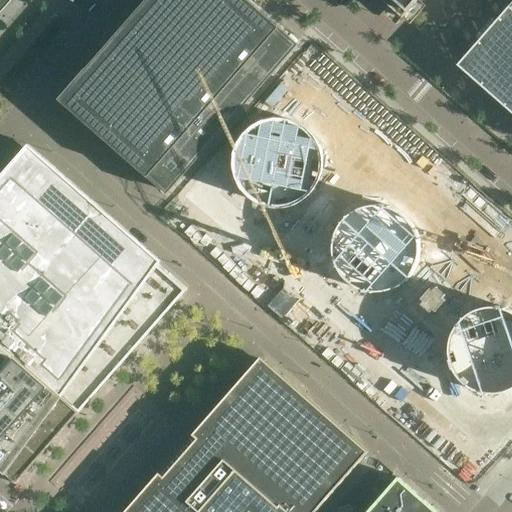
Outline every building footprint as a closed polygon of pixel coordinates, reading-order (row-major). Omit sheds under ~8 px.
[(175,0),(79,116),(162,191),(294,41),(245,0),(175,0)] [(383,0),(385,1),(386,2),(387,3),(388,4),(405,19),(406,17),(408,14),(420,0),(383,0)] [(511,112),(511,4),(458,66),(511,112)] [(6,58),(26,69),(36,50),(15,39),(6,58)] [(323,163),(323,161),(323,159),(323,157),(322,155),(322,152),(321,150),(320,147),(319,144),(316,140),(314,137),(311,133),(309,130),(306,128),(302,125),(299,123),(294,121),(290,119),(285,118),(281,118),(276,118),(271,118),(266,119),(263,120),(258,122),(255,123),(251,126),(247,129),(244,132),(242,134),(239,138),(237,141),(235,146),(233,151),(232,154),(231,159),(231,161),(231,164),(231,168),(232,171),(232,173),(233,176),(233,178),(234,181),(236,185),(238,188),(241,193),(242,194),(244,196),(247,199),(251,202),(255,205),(260,207),(265,208),(268,209),(273,210),(278,210),(283,210),(289,209),(293,207),(297,206),(301,203),(304,201),(307,199),(310,196),(314,192),(316,189),(318,185),(320,182),(320,180),(321,178),(322,175),(322,173),(323,170),(323,167),(323,163)] [(162,262),(29,145),(0,177),(0,343),(79,413),(188,290),(169,273),(163,280),(154,272),(162,262)] [(417,274),(419,271),(420,269),(421,266),(422,263),(422,261),(423,258),(423,256),(424,254),(424,251),(424,248),(423,242),(423,239),(422,237),(421,234),(420,233),(419,229),(416,225),(413,221),(411,218),(409,216),(405,213),(400,210),(397,208),(394,207),(391,206),(386,205),(383,204),(379,204),(374,204),(369,205),(364,206),(359,208),(356,209),(352,212),(348,215),(344,219),(342,221),(339,225),(336,230),(335,231),(334,235),(334,236),(333,240),(332,241),(332,245),(332,248),(332,251),(332,253),(332,257),(333,260),(333,262),(334,265),(335,268),(337,271),(338,274),(340,277),(344,281),(346,283),(350,287),(353,289),(357,291),(360,293),(363,294),(367,295),(370,296),(375,296),(379,296),(382,296),(387,295),(390,294),(394,293),(397,292),(401,290),(406,287),(408,285),(411,282),(414,278),(415,277),(417,274)] [(511,309),(510,309),(507,308),(504,307),(499,306),(495,305),(490,305),(485,305),(481,306),(478,307),(473,309),(470,310),(466,313),(463,315),(459,318),(457,321),(455,323),(453,326),(450,331),(449,334),(448,336),(447,339),(446,342),(446,346),(446,349),(445,351),(446,354),(446,358),(446,359),(447,364),(448,366),(449,369),(451,374),(452,375),(454,378),(457,382),(460,385),(464,388),(468,391),(473,393),(477,395),(482,396),(487,397),(493,397),(496,397),(501,396),(504,395),(509,394),(511,392),(511,309)] [(79,413),(0,343),(0,470),(0,471),(16,485),(79,413)] [(260,369),(197,443),(201,449),(193,458),(167,488),(162,485),(136,511),(317,511),(370,453),(267,361),(260,369)] [(437,511),(399,478),(369,511),(437,511)]
